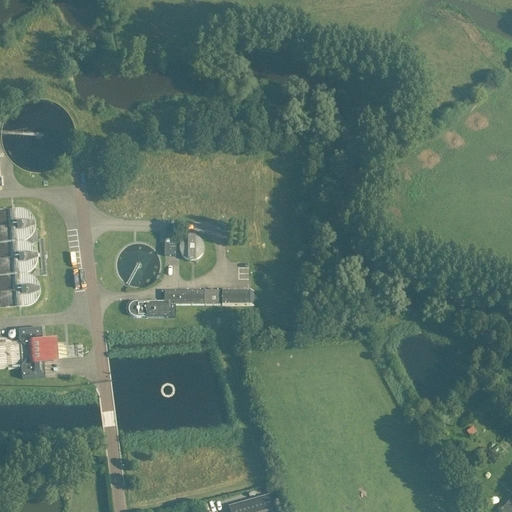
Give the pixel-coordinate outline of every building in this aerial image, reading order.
[(201,237),(184,237),(183,260),(201,260),(201,237)] [(165,238),(164,256),(176,256),(176,239),(165,238)] [(250,306),(250,291),(222,292),(204,292),(174,292),(164,292),(164,302),(136,302),(133,303),(131,304),(129,307),(128,310),(129,313),(131,316),(133,317),(136,318),(146,318),(171,318),(175,318),(175,306),(205,306),(222,306),(250,306)] [(19,297),(19,305),(35,304),(34,296),(19,297)] [(0,369),(8,369),(8,370),(21,369),(22,380),(45,378),(44,365),(58,364),(57,359),(58,358),(67,358),(66,346),(57,346),(57,341),(43,342),(42,329),(18,331),(19,343),(0,344),(0,369)] [(467,403),(483,387),(479,384),(464,400),(467,403)] [(492,456),(484,447),(479,452),(478,451),(473,456),(483,465),(492,456)] [(275,511),(271,496),(231,507),(232,511),(275,511)] [(511,511),(511,497),(499,511),(511,511)]
